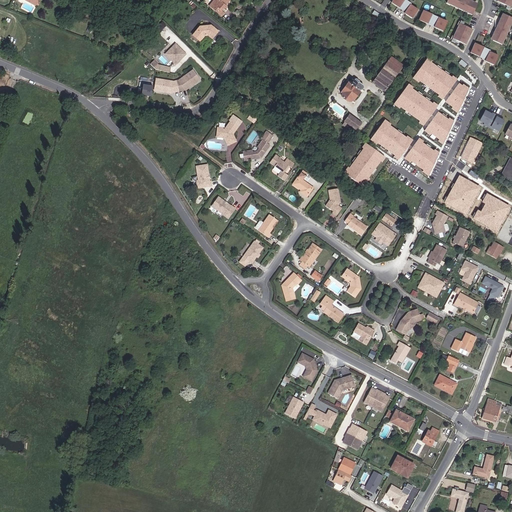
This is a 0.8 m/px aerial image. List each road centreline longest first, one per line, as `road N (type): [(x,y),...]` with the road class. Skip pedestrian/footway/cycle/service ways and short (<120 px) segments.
road 1 (residential): [(97,110),(108,103),(200,110),(272,0)]
road 2 (residential): [(466,425),(263,306)]
road 3 (residential): [(236,283),(157,175),(97,110)]
road 4 (residential): [(511,302),(466,425)]
